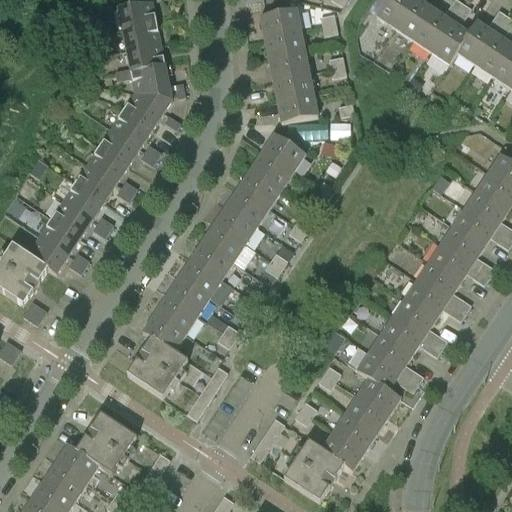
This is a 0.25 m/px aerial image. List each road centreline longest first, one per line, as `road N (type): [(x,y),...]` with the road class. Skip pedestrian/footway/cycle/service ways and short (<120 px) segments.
road 1 (residential): [(0,479),(195,172),(219,93),(216,0)]
road 2 (residential): [(414,511),(438,425),(486,354)]
